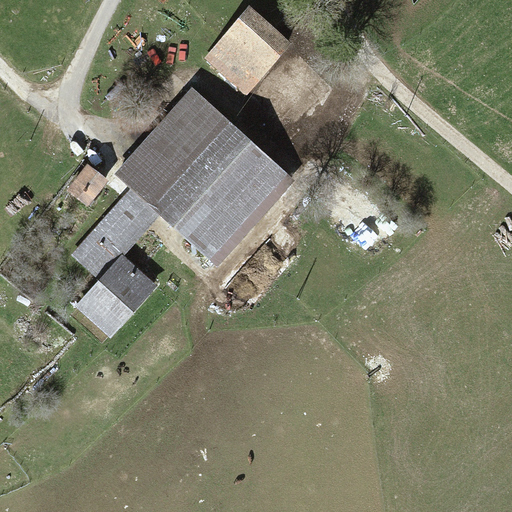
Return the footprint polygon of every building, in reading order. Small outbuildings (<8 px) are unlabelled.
[(250,19),(208,67),(250,103),(292,55),(250,19)] [(296,186),(186,94),(113,180),(223,272),(296,186)] [(92,167),(70,196),(93,213),(114,184),(92,167)] [(157,224),(128,198),(73,259),(103,285),(127,257),(157,224)] [(127,257),(103,285),(77,313),(112,347),(164,289),(127,257)]
